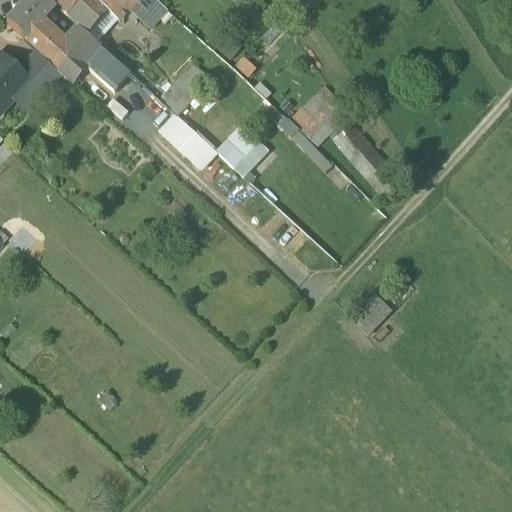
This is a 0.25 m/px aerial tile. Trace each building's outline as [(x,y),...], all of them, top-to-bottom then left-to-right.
[(27,0),(5,27),(24,45),(41,24),(54,9),(43,0),(27,0)] [(49,0),(70,19),(85,0),(49,0)] [(89,0),(85,0),(70,19),(80,28),(99,8),(90,1),(89,0)] [(91,0),(90,1),(110,18),(117,24),(127,14),(141,0),(91,0)] [(150,0),(141,0),(127,14),(152,34),(168,16),(150,0)] [(99,8),(80,28),(90,37),(110,18),(99,8)] [(57,40),(41,24),(26,42),(52,66),(66,51),(64,49),(56,42),(57,40)] [(78,31),(65,44),(67,46),(64,49),(66,51),(52,66),(50,69),(61,79),(70,87),(84,70),(100,52),(78,31)] [(100,52),(84,70),(115,97),(130,79),(100,52)] [(38,58),(17,80),(27,89),(26,90),(40,103),(61,79),(50,69),(38,58)] [(0,64),(0,118),(26,90),(27,89),(17,80),(0,64)] [(193,70),(159,103),(177,122),(211,89),(193,70)] [(323,93),(290,126),(318,152),(350,120),(323,93)] [(215,157),(177,122),(162,140),(199,174),(215,157)] [(259,146),(241,129),(215,157),(234,174),(259,146)] [(335,147),(386,205),(404,189),(354,130),(335,147)] [(300,137),(294,144),(325,178),(332,172),(300,137)] [(259,146),(234,174),(244,183),(269,155),(259,146)] [(19,237),(12,246),(24,255),(31,246),(19,237)] [(392,316),(374,299),(352,323),(370,340),(392,316)]
